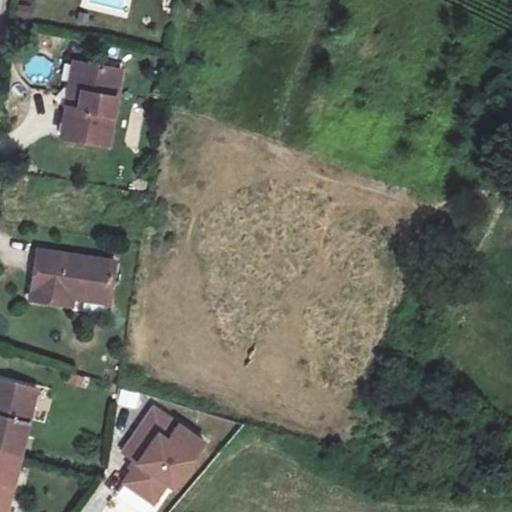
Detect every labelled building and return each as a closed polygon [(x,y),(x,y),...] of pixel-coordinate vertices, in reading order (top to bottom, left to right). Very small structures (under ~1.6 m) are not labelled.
[(74,49),(66,95),(78,96),(82,79),(75,78),(80,50),(74,49)] [(78,96),(66,95),(61,125),(106,133),(118,64),(102,61),(103,54),(80,50),(75,78),(82,79),(78,96)] [(118,64),(120,57),(103,54),(102,61),(118,64)] [(38,239),(30,288),(70,294),(71,286),(72,280),(107,286),(112,251),(38,239)] [(72,280),(71,286),(106,291),(107,286),(72,280)] [(0,439),(19,444),(36,379),(0,369),(0,439)] [(178,490),(211,441),(153,403),(119,452),(133,462),(120,482),(157,507),(171,485),(178,490)] [(0,508),(3,509),(19,444),(0,439),(0,508)]
